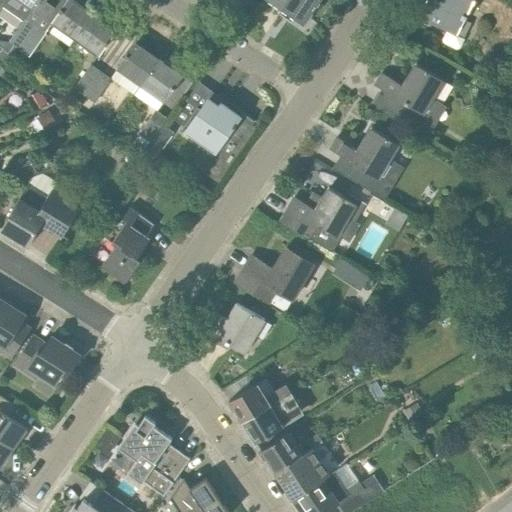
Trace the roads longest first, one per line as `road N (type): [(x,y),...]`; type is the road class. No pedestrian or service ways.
road 1 (residential): [(132,349),(305,98)]
road 2 (residential): [(270,511),(188,396),(132,349)]
road 3 (residential): [(23,511),(132,349)]
road 4 (residential): [(155,0),(305,98)]
road 5 (residential): [(132,349),(0,261)]
